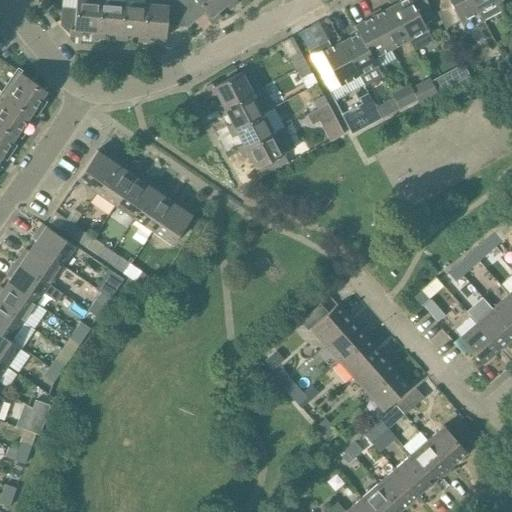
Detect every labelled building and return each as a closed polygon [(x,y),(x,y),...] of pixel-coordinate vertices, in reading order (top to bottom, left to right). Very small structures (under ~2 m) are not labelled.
[(71,28),(70,36),(82,37),(82,30),(93,31),(97,32),(99,0),(76,0),(74,28),(71,28)] [(123,2),(101,0),(99,0),(97,32),(93,31),(93,37),(104,38),(104,32),(116,33),(120,33),(123,2)] [(139,35),(139,41),(150,42),(151,36),(165,37),(166,24),(188,26),(179,0),(168,0),(168,6),(159,5),(159,0),(144,0),(145,4),(143,35),(139,35)] [(179,0),(188,26),(205,12),(209,17),(206,19),(211,25),(220,17),(216,12),(225,4),(227,2),(225,0),(179,0)] [(225,0),(227,2),(225,4),(229,10),(238,2),(235,0),(225,0)] [(392,5),(409,38),(415,50),(433,40),(425,24),(435,18),(425,0),(400,0),(401,1),(392,5)] [(435,0),(441,10),(436,12),(445,28),(460,20),(478,11),(472,0),(435,0)] [(495,0),(472,0),(478,11),(479,10),(484,20),(501,11),(496,1),(495,0)] [(127,34),(139,35),(143,35),(145,4),(123,2),(120,33),(116,33),(115,39),(127,40),(127,34)] [(374,15),(391,48),(409,38),(392,5),(374,15)] [(374,57),(391,48),(374,15),(355,25),(358,33),(359,32),(372,58),(374,57)] [(358,33),(341,42),(357,74),(363,85),(381,76),(372,58),(359,32),(358,33)] [(329,88),(339,83),(357,74),(340,42),(330,47),(327,40),(308,50),(321,73),(329,88)] [(291,60),(296,69),(307,63),(303,54),(291,60)] [(307,63),(296,69),(300,77),(311,72),(307,63)] [(216,94),(222,104),(223,107),(260,88),(249,67),(213,86),(211,82),(205,85),(211,97),(216,94)] [(17,70),(0,93),(0,157),(1,156),(4,158),(13,145),(13,142),(11,141),(16,134),(19,136),(29,123),(28,120),(26,119),(31,113),(34,115),(43,102),(43,98),(42,98),(46,90),(17,70)] [(429,78),(421,83),(411,88),(417,99),(419,103),(437,94),(429,78)] [(409,84),(391,94),(393,97),(399,108),(408,103),(417,99),(411,88),(409,84)] [(227,114),(232,124),(234,128),(262,113),(272,108),(261,87),(260,88),(223,107),(222,104),(216,107),(221,117),(227,114)] [(358,106),(342,115),(351,132),(368,124),(381,117),(368,93),(360,98),(363,104),(358,106)] [(317,109),(328,103),(324,94),(313,100),(317,109)] [(399,108),(393,97),(384,103),(390,113),(399,108)] [(328,103),(317,109),(322,118),(333,112),(328,103)] [(273,133),(262,113),(234,128),(232,124),(226,127),(232,138),(237,135),(243,145),(244,148),(273,133)] [(244,148),(243,145),(237,148),(242,158),(248,155),(256,169),(258,168),(262,175),(286,163),(281,155),(293,149),(282,129),(273,133),(244,148)] [(77,180),(96,193),(120,160),(106,150),(103,154),(98,150),(77,180)] [(96,193),(115,206),(135,177),(130,173),(132,169),(120,160),(96,193)] [(115,206),(134,219),(157,186),(143,176),(141,180),(135,177),(115,206)] [(157,186),(134,219),(153,232),(173,203),(167,199),(170,194),(157,186)] [(173,203),(153,232),(172,245),(195,212),(181,202),(178,206),(173,203)] [(68,234),(74,225),(66,219),(59,228),(68,234)] [(33,246),(62,266),(75,247),(42,224),(32,238),(36,240),(33,246)] [(93,237),(74,225),(68,234),(86,247),(93,237)] [(495,231),(489,236),(498,246),(504,253),(510,247),(504,240),(495,231)] [(497,246),(489,236),(473,251),(481,260),(497,246)] [(105,260),(112,251),(103,245),(97,254),(105,260)] [(49,284),(62,266),(33,246),(29,252),(24,249),(16,262),(49,285),(49,284)] [(112,251),(105,260),(114,266),(120,256),(112,251)] [(481,260),(473,251),(457,265),(465,274),(481,260)] [(11,278),(7,284),(36,303),(43,293),(56,302),(62,293),(49,284),(49,285),(16,262),(6,275),(11,278)] [(465,274),(457,265),(449,272),(457,281),(465,274)] [(150,276),(141,271),(135,281),(143,286),(150,276)] [(106,283),(101,291),(111,298),(116,290),(106,283)] [(0,306),(23,322),(36,303),(7,284),(3,289),(0,287),(0,306)] [(429,299),(421,290),(413,297),(421,306),(429,299)] [(111,298),(101,291),(95,299),(105,306),(111,298)] [(511,295),(510,293),(494,307),(511,328),(511,295)] [(485,298),(469,312),(477,321),(501,348),(506,343),(510,348),(511,346),(511,328),(494,307),(493,308),(485,298)] [(325,344),(352,320),(337,303),(310,327),(325,344)] [(11,340),(23,322),(0,306),(0,333),(10,340),(11,340)] [(352,320),(325,344),(340,360),(366,336),(352,320)] [(75,329),(85,336),(90,328),(80,321),(75,329)] [(484,363),(501,348),(477,321),(460,336),(484,363)] [(85,336),(75,329),(69,337),(79,344),(85,336)] [(0,362),(6,367),(20,346),(11,340),(10,340),(0,333),(0,362)] [(354,376),(381,353),(366,336),(340,360),(354,376)] [(368,393),(395,369),(381,353),(354,376),(368,393)] [(49,367),(59,374),(64,366),(54,359),(49,367)] [(59,374),(49,367),(43,375),(54,382),(59,374)] [(289,376),(282,369),(274,377),(280,384),(289,376)] [(395,369),(368,393),(383,409),(410,386),(395,369)] [(294,400),(303,393),(297,385),(288,393),(294,400)] [(416,388),(396,405),(404,414),(423,397),(416,388)] [(303,393),(294,400),(301,408),(309,400),(303,393)] [(35,399),(32,408),(47,414),(50,404),(35,399)] [(47,414),(32,408),(28,417),(44,423),(47,414)] [(389,412),(381,418),(389,427),(397,420),(389,412)] [(323,433),(332,425),(325,418),(317,425),(323,433)] [(372,426),(363,434),(371,443),(380,435),(389,427),(381,418),(372,426)] [(444,424),(427,439),(452,466),(468,452),(444,424)] [(332,425),(323,433),(330,440),(338,433),(332,425)] [(427,439),(411,453),(435,481),(452,466),(427,439)] [(17,450),(28,454),(32,444),(20,440),(17,450)] [(355,441),(348,447),(355,456),(363,450),(355,441)] [(28,454),(17,450),(16,450),(9,447),(6,457),(25,463),(28,454)] [(355,456),(348,447),(340,454),(348,463),(355,456)] [(410,454),(395,468),(419,495),(435,481),(411,453),(410,454)] [(419,495),(395,468),(378,482),(403,510),(419,495)] [(399,511),(403,510),(378,482),(362,496),(375,511),(399,511)] [(1,494),(12,498),(16,488),(5,483),(1,494)] [(12,498),(1,494),(0,496),(0,502),(10,506),(12,498)] [(375,511),(362,496),(346,511),(337,501),(328,509),(330,511),(375,511)]
